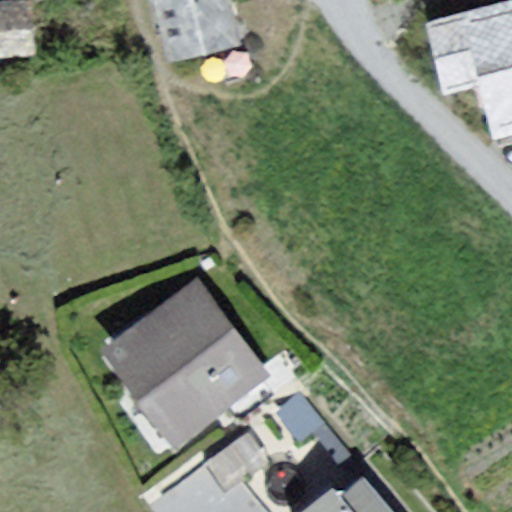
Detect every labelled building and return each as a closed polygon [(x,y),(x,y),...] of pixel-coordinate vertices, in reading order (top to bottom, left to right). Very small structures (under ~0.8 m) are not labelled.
[(0,0),(0,46),(36,44),(34,0),(0,0)] [(229,0),(162,0),(181,66),(243,48),(229,0)] [(511,5),(438,23),(452,87),(489,79),(499,124),(511,121),(511,5)] [(204,296),(115,360),(178,447),(267,383),(204,296)] [(352,511),(335,491),(309,511),(352,511)]
